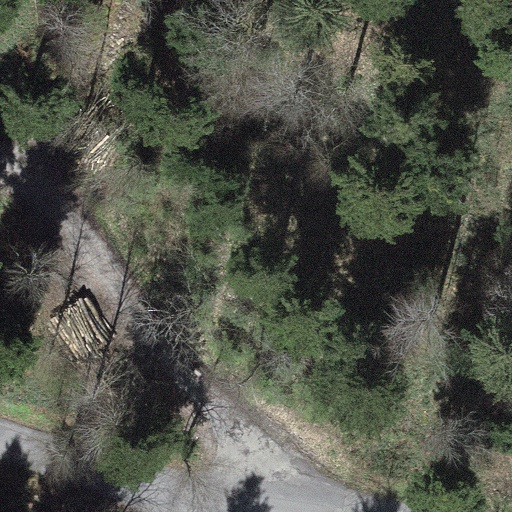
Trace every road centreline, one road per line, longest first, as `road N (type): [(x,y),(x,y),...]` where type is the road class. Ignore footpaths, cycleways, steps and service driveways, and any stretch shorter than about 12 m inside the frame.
road 1 (track): [(268,511),(236,420),(137,328),(97,247),(0,166)]
road 2 (unclassified): [(0,439),(246,511)]
